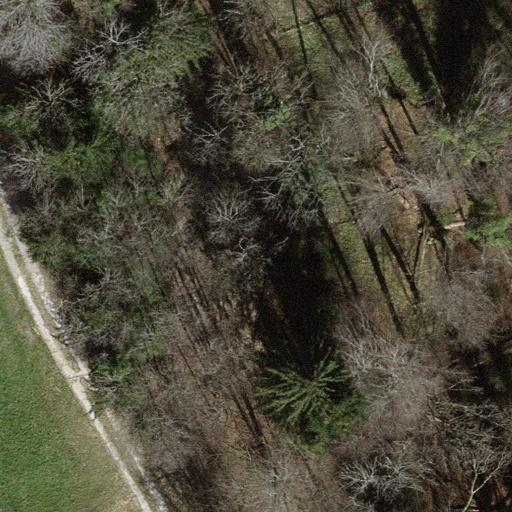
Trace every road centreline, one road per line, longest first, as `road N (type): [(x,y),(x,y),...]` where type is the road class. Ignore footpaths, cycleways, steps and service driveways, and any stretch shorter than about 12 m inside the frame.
road 1 (track): [(181,511),(215,112),(211,0)]
road 2 (track): [(0,202),(47,332),(151,511)]
